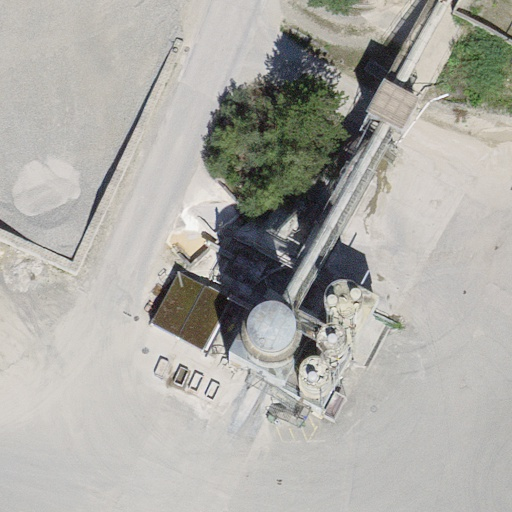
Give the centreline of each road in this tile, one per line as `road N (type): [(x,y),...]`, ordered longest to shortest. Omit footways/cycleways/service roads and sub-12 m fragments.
road 1 (track): [(242,0),(57,414),(0,430)]
road 2 (unknown): [(280,479),(208,452),(155,410),(126,368),(103,309)]
